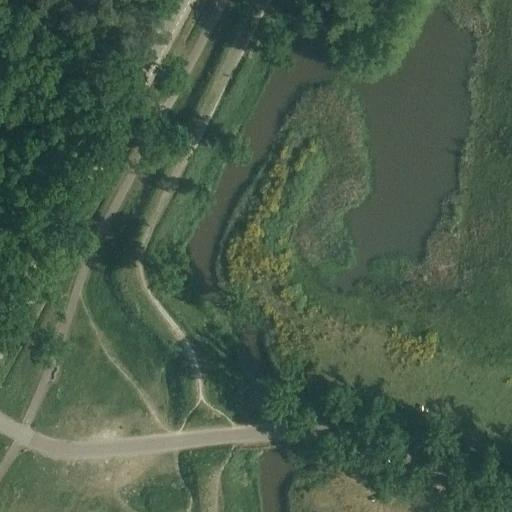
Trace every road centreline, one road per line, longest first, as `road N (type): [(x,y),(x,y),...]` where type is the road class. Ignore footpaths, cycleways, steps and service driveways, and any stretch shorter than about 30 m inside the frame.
road 1 (unclassified): [(511,492),(323,432),(63,452),(0,425)]
road 2 (tertiary): [(131,95),(0,345)]
